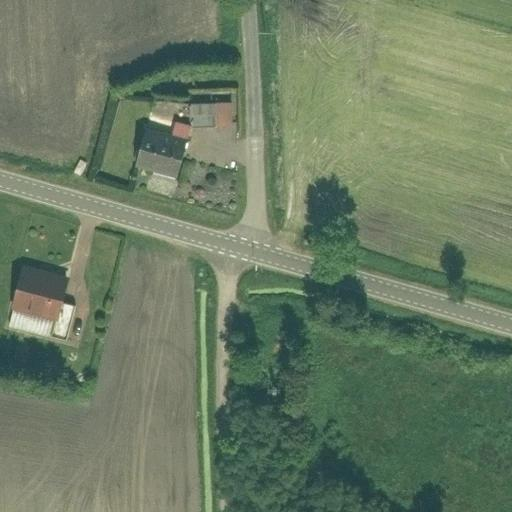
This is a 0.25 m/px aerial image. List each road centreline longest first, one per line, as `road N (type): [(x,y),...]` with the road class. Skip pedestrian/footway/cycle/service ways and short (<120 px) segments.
road 1 (residential): [(236,250),(511,325)]
road 2 (track): [(236,250),(224,307),(226,511)]
road 3 (residential): [(236,250),(250,235),(254,192),(245,0)]
road 4 (residential): [(0,182),(236,250)]
